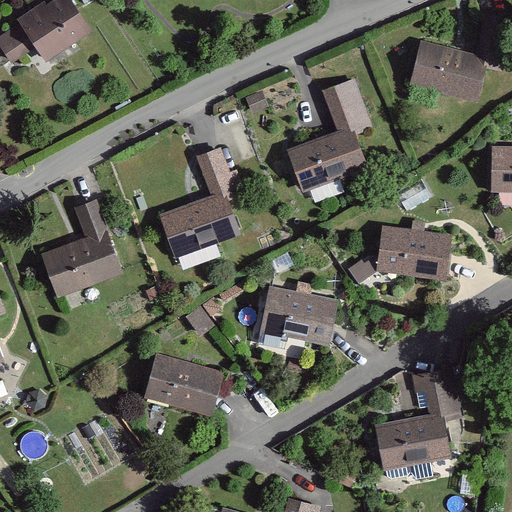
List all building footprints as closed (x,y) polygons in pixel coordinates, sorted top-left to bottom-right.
[(87,34),(65,0),(55,0),(45,6),(42,1),(13,20),(17,27),(0,37),(0,50),(8,63),(33,47),(43,62),(87,34)] [(475,57),(421,45),(412,84),(476,99),(482,72),(503,77),(511,39),(511,27),(484,20),(475,57)] [(334,132),(285,150),(300,192),(364,169),(352,134),(370,128),(353,82),(320,94),(334,132)] [(207,196),(155,213),(171,260),(237,238),(224,198),(237,193),(221,145),(193,154),(207,196)] [(511,149),(491,149),(490,191),(511,191),(511,149)] [(83,239),(39,254),(54,298),(122,275),(96,200),(72,208),(83,239)] [(451,233),(378,223),(372,265),(364,256),(345,271),(356,284),(372,271),(445,281),(451,233)] [(338,302),(266,283),(249,349),(287,359),(290,347),(301,350),(303,342),(326,348),(338,302)] [(225,374),(157,352),(134,409),(162,420),(167,405),(208,417),(225,374)] [(451,372),(416,378),(423,414),(370,424),(379,472),(448,459),(441,423),(460,419),(451,372)] [(322,511),(323,509),(287,500),(284,511),(229,511),(220,509),(219,511),(322,511)]
